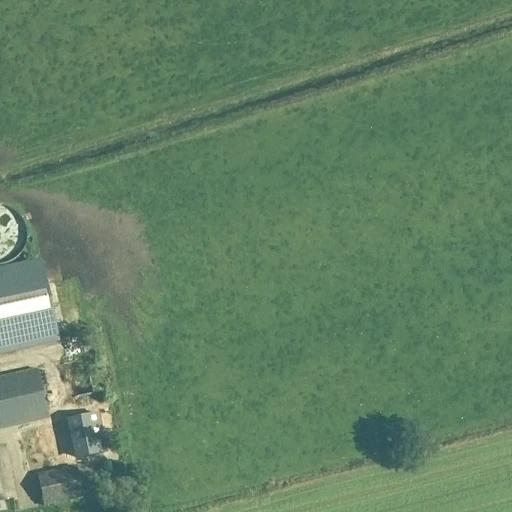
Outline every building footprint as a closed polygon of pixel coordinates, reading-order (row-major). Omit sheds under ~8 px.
[(39,262),(0,270),(0,356),(57,343),(39,262)] [(0,430),(47,421),(37,372),(0,379),(0,430)] [(84,420),(33,430),(21,433),(29,472),(54,466),(52,456),(90,448),(84,420)] [(0,450),(0,449),(0,502),(10,501),(0,450)] [(74,469),(37,477),(43,507),(80,500),(74,469)]
